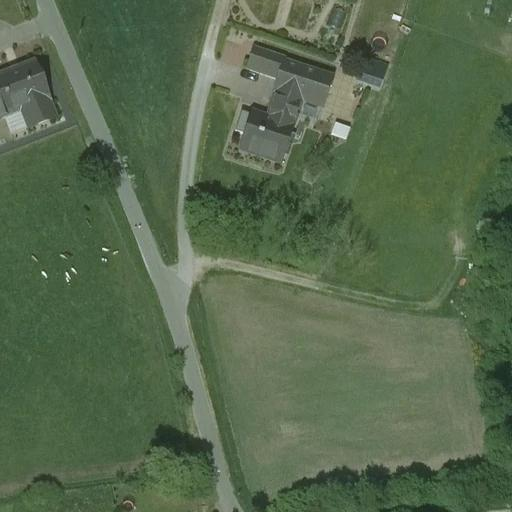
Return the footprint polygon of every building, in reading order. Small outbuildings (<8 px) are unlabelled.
[(283,62),(253,52),(246,72),(276,82),(281,65),(282,66),(283,62)] [(33,65),(0,77),(0,120),(18,114),(47,103),(48,102),(33,65)] [(282,66),(281,65),(276,82),(272,94),(299,103),(321,111),(331,82),(282,66)] [(299,103),(281,97),(272,124),(290,130),(299,103)] [(47,103),(18,114),(25,133),(55,121),(47,103)] [(272,124),(250,117),(238,154),(279,167),(291,131),(290,130),(272,124)]
